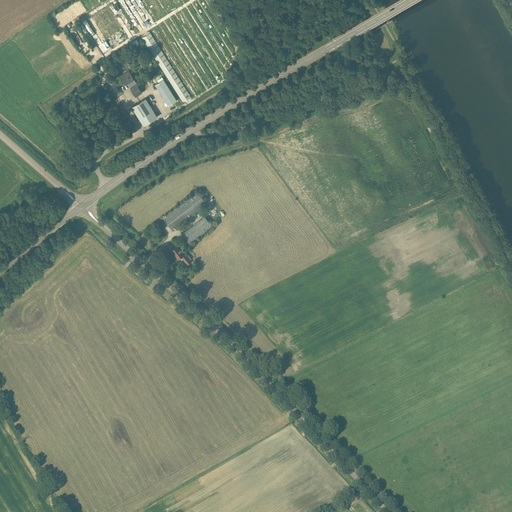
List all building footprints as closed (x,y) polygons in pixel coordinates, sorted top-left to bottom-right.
[(119,0),(138,32),(158,21),(145,0),(119,0)] [(147,0),(158,20),(163,18),(153,0),(147,0)] [(155,0),(164,16),(169,14),(161,0),(155,0)] [(174,11),(168,0),(162,0),(170,13),(174,11)] [(170,17),(207,89),(212,78),(215,82),(225,77),(223,72),(228,69),(226,65),(231,62),(225,50),(234,54),(228,44),(235,47),(210,0),(202,0),(202,2),(197,0),(193,0),(195,1),(190,4),(184,8),(179,11),(173,14),(174,15),(170,17)] [(170,0),(176,9),(181,6),(187,3),(186,2),(190,0),(170,0)] [(91,18),(98,29),(104,25),(105,27),(110,24),(107,19),(102,22),(100,18),(97,14),(91,18)] [(150,33),(142,38),(144,40),(183,102),(191,97),(150,33)] [(115,66),(118,72),(127,66),(124,60),(115,66)] [(137,84),(134,79),(129,71),(120,76),(126,84),(128,83),(131,87),(130,88),(136,97),(143,93),(137,83),(137,84)] [(169,106),(177,101),(164,80),(155,85),(169,106)] [(158,117),(146,98),(132,107),(144,126),(158,117)] [(197,190),(163,217),(174,231),(208,205),(197,190)] [(190,244),(213,226),(205,216),(182,233),(190,244)] [(175,256),(177,260),(181,257),(187,265),(192,261),(191,259),(192,259),(188,254),(187,255),(186,253),(185,254),(178,245),(171,250),(176,256),(175,256)]
